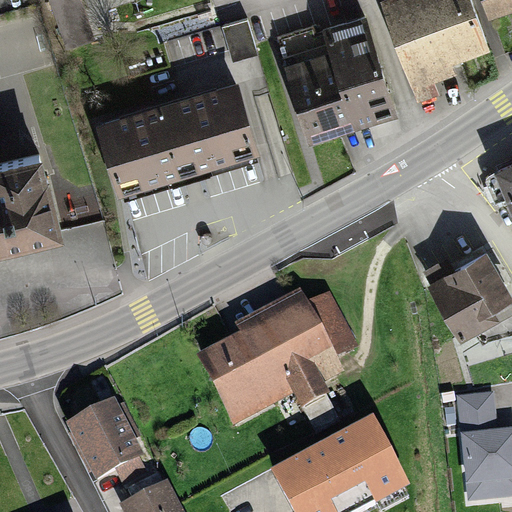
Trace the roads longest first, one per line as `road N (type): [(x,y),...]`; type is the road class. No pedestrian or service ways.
road 1 (secondary): [(511,101),(426,158),(144,314),(19,365)]
road 2 (unknown): [(511,252),(426,158),(367,0)]
road 3 (unknown): [(264,248),(251,198),(141,226)]
road 4 (residential): [(94,511),(19,365)]
